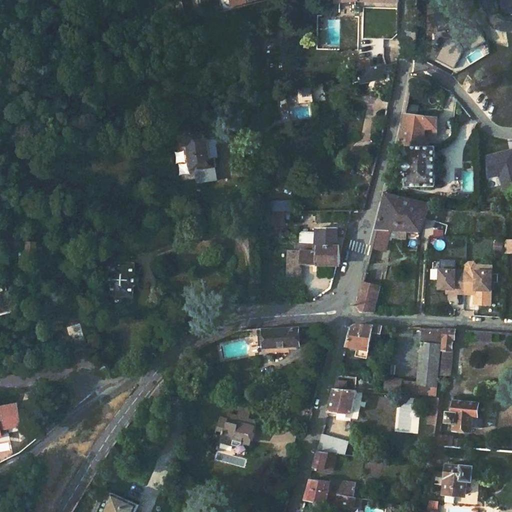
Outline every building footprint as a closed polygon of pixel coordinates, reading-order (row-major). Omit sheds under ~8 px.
[(373,58),(362,59),(363,69),(374,67),(373,58)] [(365,75),(366,81),(389,76),(386,64),(374,67),(363,69),(363,71),(360,72),(361,76),(365,75)] [(318,100),(315,83),(279,91),(283,109),(303,106),(302,104),(318,100)] [(403,139),(410,142),(411,157),(407,158),(407,167),(411,168),(411,183),(437,183),(438,168),(443,168),(443,153),(438,153),(438,143),(428,142),(428,137),(439,138),(440,116),(434,115),(434,111),(430,111),(430,115),(421,114),(409,112),(403,139)] [(215,130),(191,134),(197,168),(201,168),(202,170),(199,171),(200,176),(205,180),(217,179),(221,173),(220,165),(221,164),(219,156),(214,157),(211,139),(216,139),(215,130)] [(425,228),(433,201),(390,190),(381,226),(393,226),(399,226),(409,227),(425,228)] [(440,210),(455,214),(456,208),(443,204),(440,210)] [(271,212),(271,223),(283,222),(283,211),(271,212)] [(320,238),(320,241),(342,241),(346,241),(350,225),(320,225),(320,238)] [(390,236),(393,226),(381,226),(375,247),(386,249),(390,236)] [(399,226),(393,226),(390,236),(405,237),(405,236),(398,235),(399,226)] [(409,238),(409,227),(399,226),(398,235),(405,236),(405,237),(409,238)] [(300,239),(300,247),(303,246),(320,246),(320,241),(320,238),(300,239)] [(31,240),(31,250),(40,250),(39,240),(31,240)] [(307,261),(341,261),(343,261),(343,253),(342,241),(320,241),(320,246),(303,246),(304,251),(300,251),(300,255),(304,255),(304,261),(307,261)] [(291,247),(290,264),(307,264),(307,261),(304,261),(304,255),(300,255),(300,251),(304,251),(303,246),(300,247),(291,247)] [(138,261),(117,259),(116,271),(114,271),(113,282),(115,282),(114,293),(136,295),(138,281),(142,281),(143,273),(137,272),(138,261)] [(494,270),(494,265),(480,264),(477,261),(472,261),(468,264),(468,269),(494,270)] [(494,289),(494,270),(468,269),(468,292),(478,293),(478,289),(486,289),(494,289)] [(383,284),(367,279),(361,301),(366,310),(377,311),(383,284)] [(382,327),(359,326),(354,328),(349,347),(371,352),(374,335),(380,335),(382,327)] [(445,331),(425,329),(419,385),(438,387),(445,331)] [(300,330),(266,331),(266,347),(301,347),(300,330)] [(457,331),(447,331),(444,356),(452,356),(453,356),(455,340),(456,340),(457,331)] [(452,356),(444,356),(442,378),(449,379),(452,356)] [(359,380),(340,378),(339,383),(350,384),(349,391),(357,392),(359,380)] [(350,384),(339,383),(337,390),(349,391),(350,384)] [(437,389),(420,388),(419,397),(436,399),(437,389)] [(357,392),(337,390),(330,412),(354,415),(358,392),(357,392)] [(440,400),(426,399),(425,408),(431,409),(429,425),(437,426),(438,416),(440,400)] [(480,404),(457,402),(456,413),(449,413),(449,424),(457,425),(457,431),(474,432),(475,429),(484,429),(485,417),(479,416),(480,404)] [(23,404),(0,408),(0,434),(7,434),(6,428),(27,424),(23,404)] [(253,412),(241,408),(238,419),(228,417),(227,422),(222,438),(220,443),(238,449),(243,444),(247,446),(252,443),(258,425),(249,422),(253,412)] [(442,416),(438,416),(437,426),(435,447),(444,448),(465,449),(466,441),(441,439),(443,416),(442,416)] [(227,422),(221,420),(216,437),(222,438),(227,422)] [(444,448),(435,447),(434,461),(443,459),(444,448)] [(332,454),(319,452),(314,471),(318,472),(320,469),(334,473),(337,464),(329,462),(332,454)] [(339,455),(332,454),(329,462),(337,464),(339,455)] [(475,468),(449,465),(447,494),(472,497),(475,468)] [(356,499),(358,486),(333,482),(332,484),(311,480),(311,482),(312,482),(307,501),(329,505),(328,511),(330,511),(338,511),(340,505),(362,509),(363,500),(356,499)] [(102,490),(92,511),(133,511),(136,505),(102,490)]
